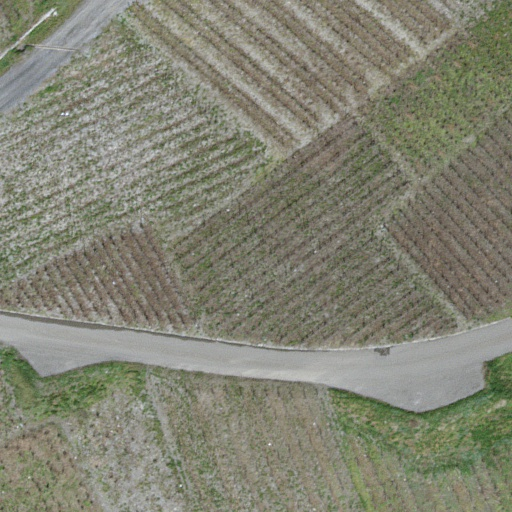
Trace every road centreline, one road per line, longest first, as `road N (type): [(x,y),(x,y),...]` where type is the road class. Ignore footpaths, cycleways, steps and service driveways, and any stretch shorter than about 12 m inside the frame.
road 1 (unclassified): [(0,324),(335,364),(511,333)]
road 2 (track): [(115,0),(0,95)]
